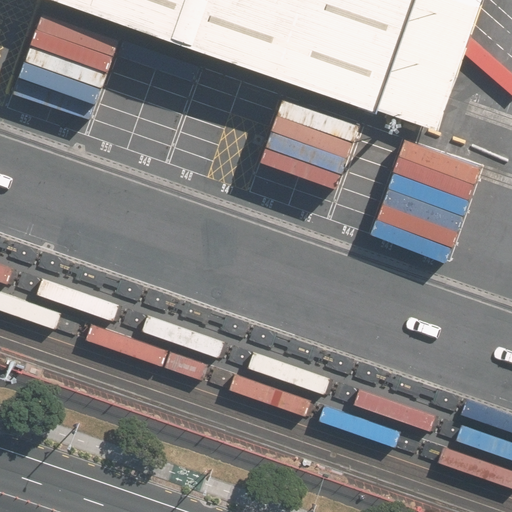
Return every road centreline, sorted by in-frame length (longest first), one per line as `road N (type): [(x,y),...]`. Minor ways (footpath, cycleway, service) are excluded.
road 1 (unknown): [(511,351),(0,170)]
road 2 (primary): [(0,457),(151,511)]
